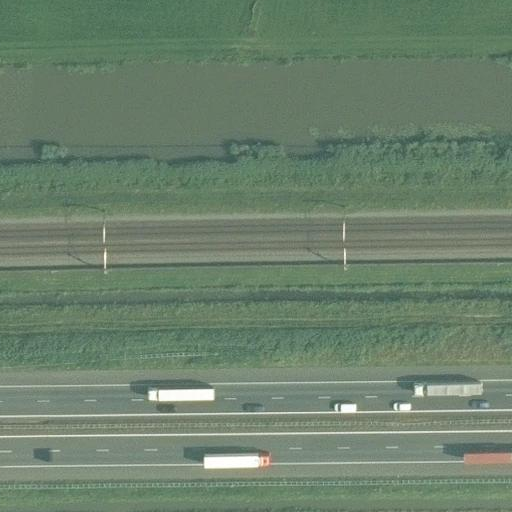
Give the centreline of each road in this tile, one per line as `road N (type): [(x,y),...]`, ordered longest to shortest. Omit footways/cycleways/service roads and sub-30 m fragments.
road 1 (motorway): [(511,395),(0,402)]
road 2 (motorway): [(0,452),(511,446)]
